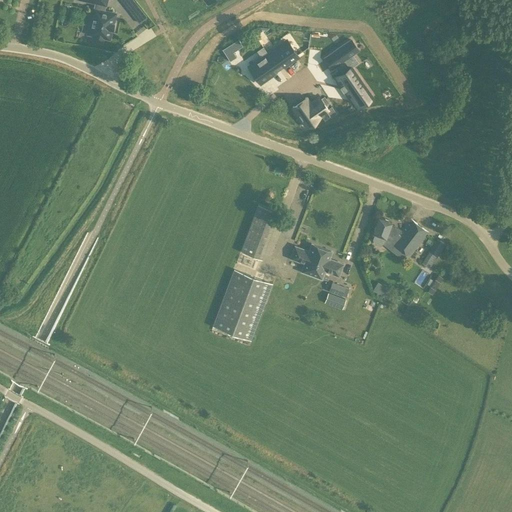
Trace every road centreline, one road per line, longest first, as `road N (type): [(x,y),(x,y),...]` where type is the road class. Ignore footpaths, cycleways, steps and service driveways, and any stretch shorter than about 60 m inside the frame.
road 1 (unclassified): [(511,271),(484,232),(456,214),(235,131)]
road 2 (unclassified): [(235,131),(66,60),(0,45)]
road 3 (unclassified): [(211,511),(29,405)]
